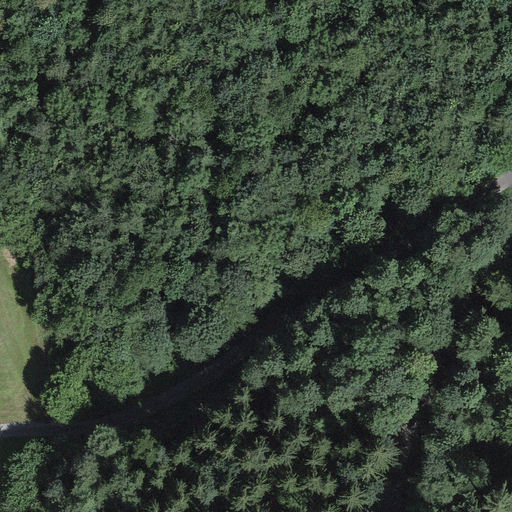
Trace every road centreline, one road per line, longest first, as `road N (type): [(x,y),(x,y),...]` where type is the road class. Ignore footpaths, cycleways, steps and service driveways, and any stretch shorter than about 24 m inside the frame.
road 1 (unclassified): [(511,176),(172,388),(0,431)]
road 2 (unclassified): [(511,419),(424,511)]
